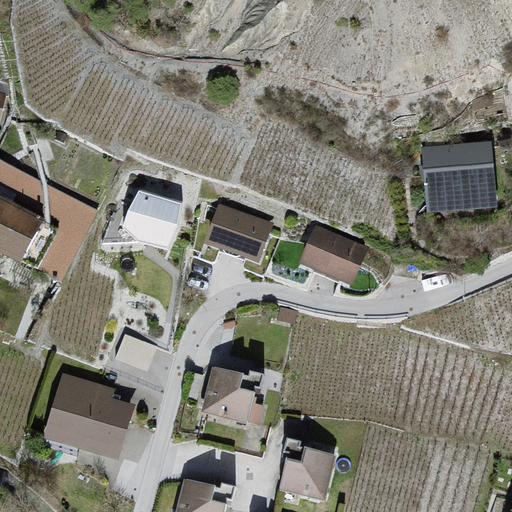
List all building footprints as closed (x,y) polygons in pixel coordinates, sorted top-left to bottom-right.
[(500,149),(428,154),(440,212),(446,220),(511,215),(500,149)] [(0,254),(63,281),(101,214),(0,165),(0,254)] [(176,244),(182,194),(135,187),(131,215),(112,213),(109,235),(176,244)] [(221,208),(210,243),(267,269),(280,229),(221,208)] [(322,231),(305,267),(359,293),(375,253),(322,231)] [(251,381),(213,374),(207,421),(251,430),(261,404),(257,399),(247,399),(251,381)] [(116,396),(63,379),(50,444),(124,465),(138,413),(118,408),(116,396)] [(339,467),(316,457),(308,472),(287,465),(285,494),(331,507),(339,467)] [(221,493),(184,484),(178,511),(227,511),(219,509),(221,493)]
